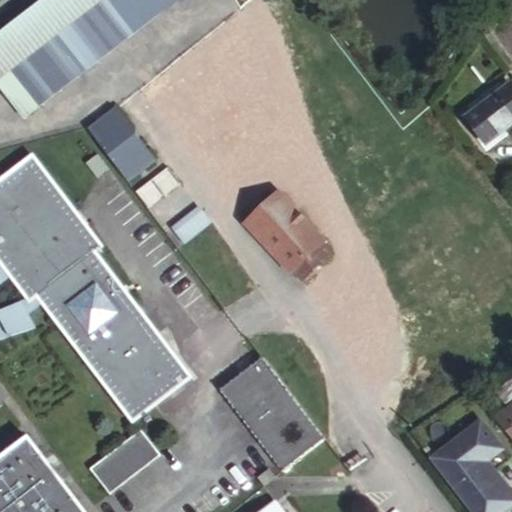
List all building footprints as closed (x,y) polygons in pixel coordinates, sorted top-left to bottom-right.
[(39,0),(0,31),(0,82),(106,0),(39,0)] [(106,0),(0,82),(0,86),(27,119),(181,0),(106,0)] [(511,84),(467,120),(486,144),(511,122),(511,84)] [(122,106),(94,128),(135,181),(163,159),(122,106)] [(192,380),(98,256),(105,250),(35,158),(0,185),(0,264),(11,278),(29,303),(32,306),(40,300),(44,306),(135,425),(192,380)] [(280,194),(246,227),(291,274),(293,272),(302,282),(318,265),(332,253),(324,244),(326,241),(280,194)] [(187,245),(213,223),(199,207),(173,229),(187,245)] [(0,343),(33,333),(27,320),(44,306),(40,300),(32,306),(29,303),(0,315),(0,287),(11,278),(0,264),(0,343)] [(219,393),(272,461),(284,452),(295,467),(324,445),(260,362),(219,393)] [(511,410),(497,421),(511,441),(511,410)] [(483,423),(434,461),(456,490),(505,452),(483,423)] [(143,432),(93,472),(112,497),(163,457),(143,432)] [(0,511),(85,511),(28,439),(0,460),(0,511)] [(272,461),(284,476),(295,467),(284,452),(272,461)] [(267,471),(256,479),(264,490),(276,482),(267,471)] [(279,511),(272,503),(261,511),(279,511)]
